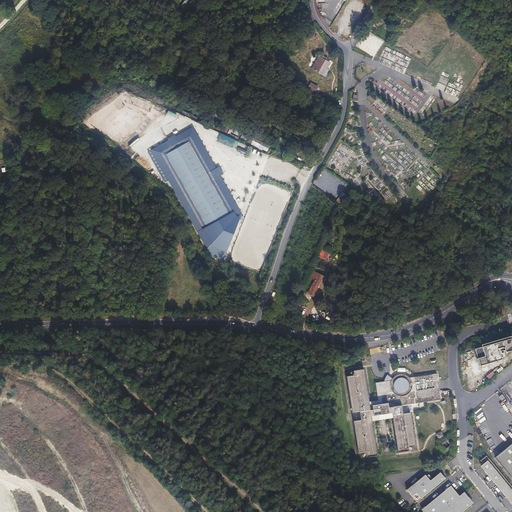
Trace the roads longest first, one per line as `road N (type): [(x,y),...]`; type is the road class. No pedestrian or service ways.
road 1 (tertiary): [(0,327),(255,327)]
road 2 (tertiary): [(255,327),(346,339),(388,335),(422,324),(490,281)]
road 3 (unclassified): [(511,317),(461,336),(451,352),(462,462),(500,511)]
road 4 (unclassified): [(309,178),(255,327)]
road 5 (unclassified): [(309,178),(341,119),(345,50)]
